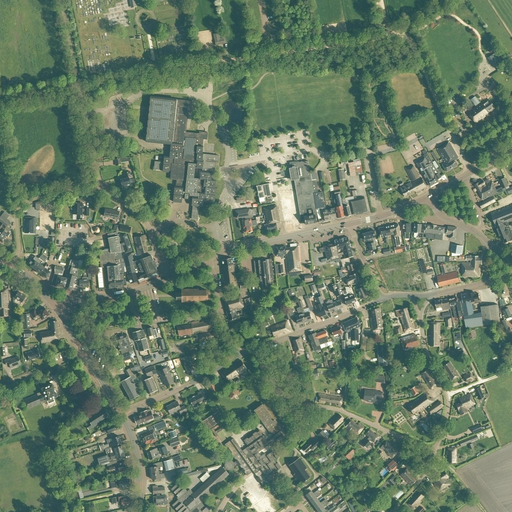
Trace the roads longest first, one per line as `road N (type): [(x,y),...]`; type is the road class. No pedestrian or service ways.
road 1 (residential): [(250,160),(363,147),(380,216)]
road 2 (track): [(208,63),(388,32)]
road 3 (residential): [(78,345),(139,325),(220,313)]
road 4 (residential): [(101,185),(25,201),(10,263)]
road 5 (residential): [(433,451),(447,403),(420,318)]
road 6 (residential): [(253,348),(380,299)]
road 7 (residential): [(78,85),(208,63)]
road 8 (residential): [(121,413),(238,356)]
road 9 (residential): [(433,451),(343,411),(312,406)]
road 10 (secondary): [(223,250),(350,223)]
road 11 (residential): [(208,92),(143,93),(115,109),(83,112)]
